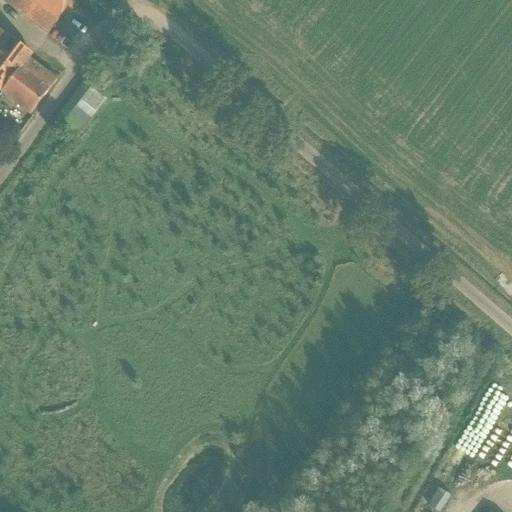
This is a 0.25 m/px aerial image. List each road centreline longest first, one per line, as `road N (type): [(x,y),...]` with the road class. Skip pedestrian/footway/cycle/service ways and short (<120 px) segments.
road 1 (unclassified): [(511,328),(131,0)]
road 2 (unclassified): [(128,0),(0,172)]
